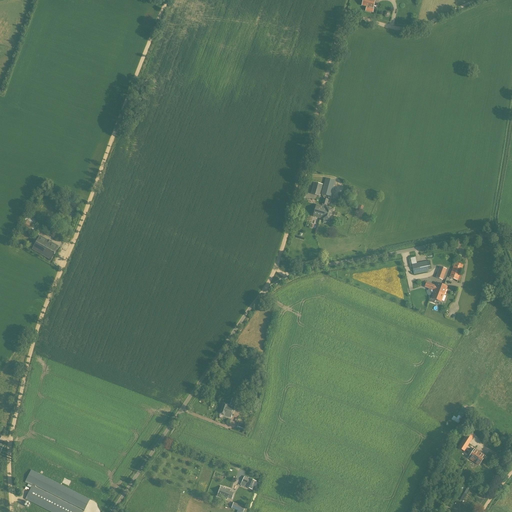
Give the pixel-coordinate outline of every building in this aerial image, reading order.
[(373,9),(375,0),(373,0),(363,0),(362,6),(366,7),(365,11),(373,13),(374,9),(373,9)] [(331,197),(335,181),(325,178),(321,194),(331,197)] [(319,196),(322,185),(314,182),(310,194),(319,196)] [(316,205),(313,216),(323,219),(323,221),(323,222),(325,223),(327,222),(327,220),(329,221),(333,209),(326,208),(328,200),(324,198),(321,207),(316,205)] [(28,217),(23,226),(31,231),(36,222),(28,217)] [(50,259),(57,247),(40,237),(33,249),(50,259)] [(426,261),(412,264),(414,274),(428,271),(426,261)] [(463,265),(455,262),(449,277),(457,281),(463,265)] [(443,280),(446,269),(440,267),(436,278),(443,280)] [(434,291),(438,293),(439,290),(441,291),(443,285),(434,281),(433,285),(426,282),(424,287),(434,290),(434,291)] [(434,291),(432,297),(431,297),(429,301),(434,303),(436,300),(441,302),(443,295),(444,295),(447,286),(443,285),(441,291),(439,290),(438,293),(434,291)] [(245,390),(243,396),(253,400),(255,394),(245,390)] [(230,418),(236,400),(232,399),(230,405),(224,403),(220,414),(230,418)] [(456,418),(454,417),(451,420),(455,423),(457,420),(460,422),(468,410),(463,407),(456,418)] [(467,447),(471,441),(464,437),(458,447),(461,449),(464,445),(467,447)] [(479,465),(485,456),(474,449),(468,458),(479,465)] [(35,486),(84,510),(90,500),(31,470),(25,482),(35,487),(35,486)] [(252,489),(256,481),(249,477),(245,486),(252,489)] [(50,511),(83,511),(32,486),(25,499),(50,511)] [(227,500),(228,498),(232,499),(234,493),(230,491),(230,490),(221,486),(217,496),(227,500)] [(234,503),(232,508),(241,511),(243,511),(245,507),(234,503)]
